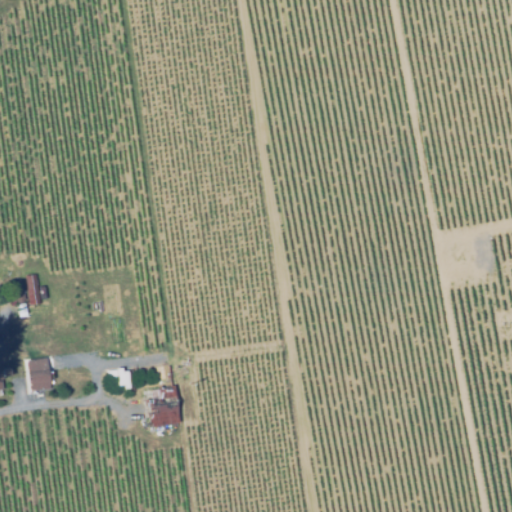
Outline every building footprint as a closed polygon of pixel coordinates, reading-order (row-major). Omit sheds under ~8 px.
[(25,305),(21,278),(32,277),(36,303),(25,305)] [(8,303),(6,292),(9,292),(8,288),(11,287),(11,282),(18,281),(21,301),(8,303)] [(29,392),(25,362),(42,359),(47,390),(29,392)] [(0,368),(6,368),(8,378),(0,378),(0,368)] [(146,428),(142,402),(153,400),(152,395),(148,395),(147,390),(170,386),(176,424),(146,428)]
